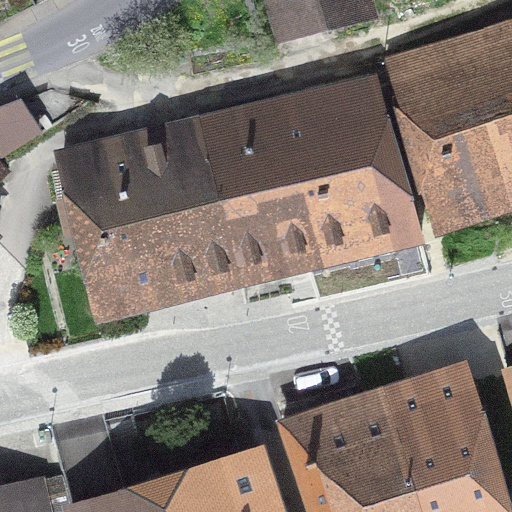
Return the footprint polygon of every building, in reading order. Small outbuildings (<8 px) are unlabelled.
[(269,0),(280,39),(371,18),(366,0),(269,0)] [(511,30),(389,73),(435,228),(511,201),(511,30)] [(374,86),(203,127),(240,279),(419,236),(374,86)] [(0,107),(0,151),(3,156),(43,132),(21,99),(0,107)] [(96,314),(240,279),(203,127),(61,161),(96,314)] [(511,511),(511,500),(506,502),(466,364),(384,392),(421,511),(511,511)] [(421,511),(384,392),(282,424),(310,511),(421,511)] [(72,511),(278,511),(261,455),(71,506),(72,511)] [(45,511),(39,481),(0,489),(0,511),(45,511)]
